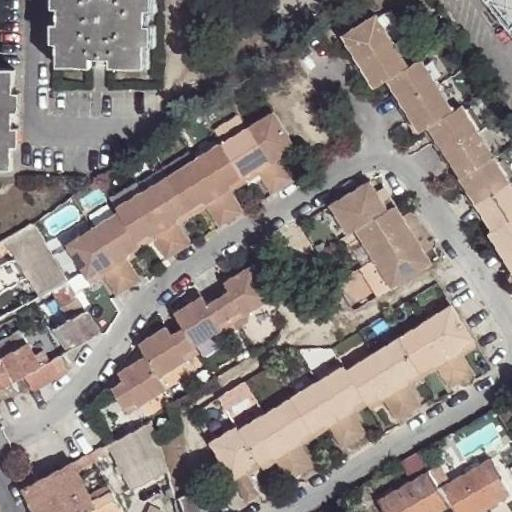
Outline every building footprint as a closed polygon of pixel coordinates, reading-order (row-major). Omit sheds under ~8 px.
[(52,0),(52,6),(58,6),(58,23),(52,22),(51,41),(57,42),(57,64),(90,65),(90,57),(110,57),(110,65),(144,66),(144,43),(151,44),(151,25),(145,24),(145,8),(152,9),(151,0),(52,0)] [(511,0),(492,0),(511,25),(511,0)] [(409,67),(378,16),(343,37),(375,89),(388,80),(420,132),(428,127),(492,231),(488,233),(511,272),(511,185),(463,105),(454,111),(421,60),(409,67)] [(0,67),(0,167),(12,168),(13,145),(20,145),(19,126),(14,126),(14,111),(21,110),(20,91),(14,91),(14,68),(0,67)] [(293,172),(280,151),(277,147),(291,138),(270,103),(113,201),(115,205),(63,237),(84,271),(97,263),(100,268),(113,289),(139,273),(126,252),(124,247),(136,239),(133,235),(148,227),(150,231),(163,253),(188,237),(176,215),(173,211),(186,203),(200,195),(202,199),(215,220),(241,204),(228,183),(225,178),(239,170),(252,162),(255,167),(267,188),(293,172)] [(277,147),(280,151),(294,143),(291,138),(277,147)] [(242,175),(255,167),(252,162),(239,170),(242,175)] [(242,175),(239,170),(225,178),(228,183),(242,175)] [(381,197),(377,191),(370,180),(330,205),(348,234),(356,230),(392,288),(431,264),(425,253),(421,247),(429,242),(414,217),(406,222),(403,217),(388,193),(381,197)] [(384,187),(377,191),(381,197),(388,193),(384,187)] [(189,208),(202,199),(200,195),(186,203),(189,208)] [(176,215),(189,208),(186,203),(173,211),(176,215)] [(410,212),(403,217),(406,222),(414,217),(410,212)] [(30,221),(0,239),(0,256),(11,250),(16,258),(30,279),(41,298),(55,292),(71,284),(37,227),(30,221)] [(136,239),(150,231),(148,227),(133,235),(136,239)] [(139,244),(136,239),(124,247),(126,252),(139,244)] [(421,247),(425,253),(433,248),(429,242),(421,247)] [(16,258),(0,267),(0,295),(30,279),(16,258)] [(97,263),(84,271),(87,276),(100,268),(97,263)] [(145,356),(122,370),(139,397),(142,403),(165,389),(157,375),(196,352),(194,347),(272,300),(252,265),(224,282),(229,291),(206,305),(201,296),(173,313),(183,328),(171,335),(166,326),(138,343),(145,356)] [(79,298),(71,284),(55,292),(58,298),(63,307),(79,298)] [(86,311),(79,298),(63,307),(67,313),(70,320),(86,311)] [(462,346),(473,339),(452,305),(347,370),(343,365),(239,430),(237,426),(210,443),(247,503),(260,495),(246,473),(247,468),(258,461),(260,465),(272,458),(276,459),(290,481),(314,466),(301,444),(302,438),(313,431),(324,425),(329,426),(342,448),(367,433),(353,412),(354,406),(365,399),(368,404),(379,397),(384,399),(398,421),(422,406),(408,383),(410,378),(422,371),(432,365),(436,367),(450,388),(474,374),(461,351),(462,346)] [(55,328),(69,351),(101,334),(86,311),(70,320),(55,328)] [(0,344),(0,356),(1,357),(28,343),(23,333),(0,344)] [(28,343),(41,367),(50,362),(46,356),(37,339),(28,343)] [(475,342),(473,339),(462,346),(461,351),(475,342)] [(1,357),(14,381),(25,376),(41,367),(28,343),(1,357)] [(50,362),(60,356),(64,354),(60,348),(46,356),(50,362)] [(41,367),(25,376),(33,390),(68,371),(60,356),(50,362),(41,367)] [(0,357),(0,388),(14,381),(1,357),(0,357)] [(424,374),(436,367),(432,365),(422,371),(424,374)] [(408,383),(424,374),(422,371),(410,378),(408,383)] [(235,424),(260,407),(241,381),(217,398),(235,424)] [(370,407),(384,399),(379,397),(368,404),(370,407)] [(353,412),(368,404),(365,399),(354,406),(353,412)] [(38,481),(24,488),(36,511),(119,511),(106,485),(88,494),(77,471),(103,458),(125,495),(167,472),(159,444),(151,424),(38,481)] [(315,435),(313,431),(302,438),(301,444),(315,435)] [(443,488),(455,506),(458,511),(481,511),(511,494),(511,484),(495,457),(443,488)] [(262,468),(276,459),(272,458),(260,465),(262,468)] [(247,468),(246,473),(260,465),(258,461),(247,468)] [(387,511),(444,511),(455,506),(443,488),(432,471),(382,503),(387,511)] [(185,511),(202,511),(195,490),(178,498),(185,511)]
